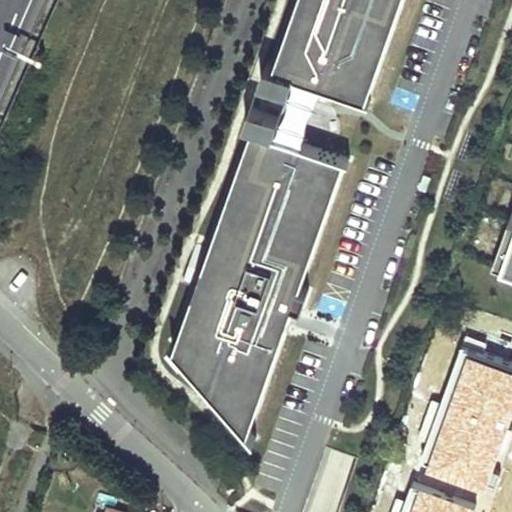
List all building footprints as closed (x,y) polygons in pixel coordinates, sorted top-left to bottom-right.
[(294,0),(271,65),(321,83),(370,102),(366,100),(401,0),(294,0)] [(251,124),(300,142),(313,105),(321,83),(271,65),(266,63),(260,80),(290,90),(281,116),(251,105),(245,122),(251,124)] [(173,342),(171,341),(250,430),(284,332),(279,330),(282,324),(287,323),(290,319),(290,314),(286,310),(289,303),(303,308),(309,290),(300,287),(346,159),(350,160),(300,142),(251,124),(206,249),(195,245),(183,280),(194,284),(173,342)] [(511,210),(492,267),(501,270),(511,238),(511,210)] [(511,238),(501,270),(511,273),(511,238)] [(511,341),(470,323),(421,461),(491,484),(511,424),(511,341)] [(484,511),(489,500),(417,476),(404,511),(484,511)]
